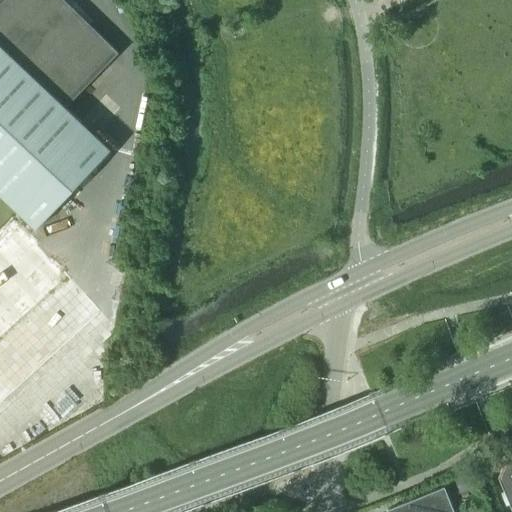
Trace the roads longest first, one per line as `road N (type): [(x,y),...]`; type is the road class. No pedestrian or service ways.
road 1 (tertiary): [(352,283),(0,482)]
road 2 (unclassified): [(352,283),(368,132),(355,0)]
road 3 (residential): [(320,511),(352,283)]
road 4 (tertiary): [(511,217),(352,283)]
